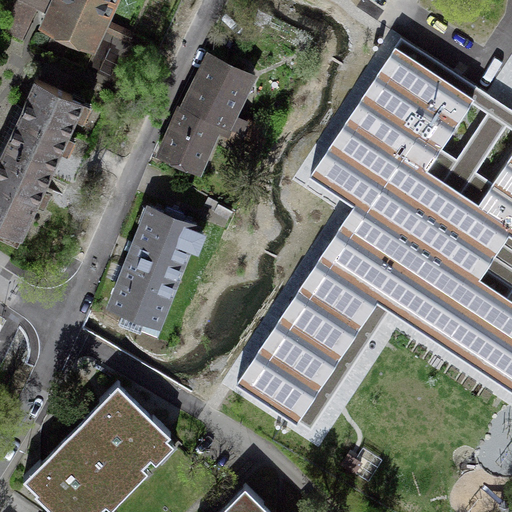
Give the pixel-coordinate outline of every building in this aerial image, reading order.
[(17,0),(4,29),(18,36),(33,3),(54,13),(49,24),(89,42),(97,24),(129,39),(133,32),(101,17),(108,0),(17,0)] [(354,200),(236,379),(296,418),(377,297),(511,385),(511,299),(477,277),(509,229),(511,231),(511,150),(477,203),(425,168),(472,97),(394,45),(310,171),(354,200)] [(257,76),(206,51),(194,77),(182,103),(172,131),(160,162),(205,181),(222,139),(260,155),(272,130),(238,114),(257,76)] [(0,223),(21,233),(83,100),(35,78),(23,106),(17,103),(0,138),(0,223)] [(126,256),(105,310),(162,331),(191,252),(199,255),(207,235),(198,231),(200,227),(145,206),(126,256)] [(119,382),(118,380),(100,399),(101,400),(42,460),(41,458),(24,475),(37,488),(35,490),(57,511),(93,511),(116,489),(114,487),(130,471),(131,473),(161,443),(159,442),(169,431),(153,415),(151,417),(117,383),(119,382)] [(257,511),(259,511),(240,493),(238,495),(239,497),(224,511),(257,511)]
